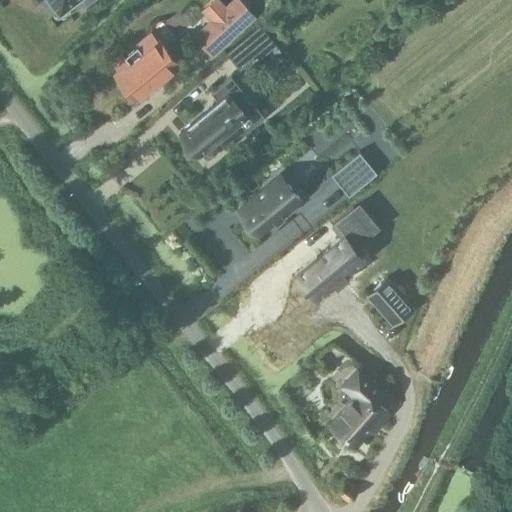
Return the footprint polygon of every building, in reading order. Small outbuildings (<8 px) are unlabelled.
[(48,0),(61,16),(81,0),(84,0),(88,5),(94,0),(48,0)] [(235,0),(196,36),(212,54),(254,16),(238,0),(235,0)] [(270,45),(255,27),(225,52),(240,70),(270,45)] [(150,35),(115,64),(123,73),(119,77),(134,95),(138,92),(140,95),(172,70),(169,67),(175,61),(158,40),(155,42),(150,35)] [(181,133),(199,154),(217,139),(226,149),(265,117),(231,76),(211,92),(219,101),(181,133)] [(375,174),(358,153),(332,175),(349,195),(375,174)] [(283,213),(292,205),(300,199),(280,175),(239,209),(258,234),(274,220),(276,222),(277,221),(279,219),(283,216),(284,216),(284,215),(283,213)] [(342,236),(296,274),(316,298),(335,283),(336,284),(347,274),(346,273),(363,259),(354,248),(353,247),(373,231),(353,208),(332,225),(342,236)] [(366,296),(392,325),(414,305),(388,277),(366,296)] [(330,425),(355,446),(370,429),(372,431),(389,412),(376,401),(384,392),(358,370),(344,385),(356,396),(330,425)] [(340,493),(350,501),(357,492),(346,485),(340,493)]
